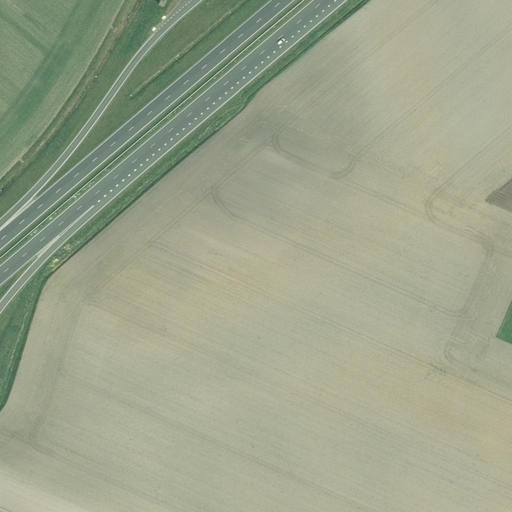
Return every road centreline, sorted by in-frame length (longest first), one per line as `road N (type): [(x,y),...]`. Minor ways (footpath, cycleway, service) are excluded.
road 1 (trunk): [(284,0),(0,240)]
road 2 (trunk): [(109,182),(324,0)]
road 3 (trunk): [(156,35),(56,169),(0,223)]
road 4 (trunk): [(0,308),(97,207),(109,182)]
road 5 (trunk): [(0,276),(109,182)]
